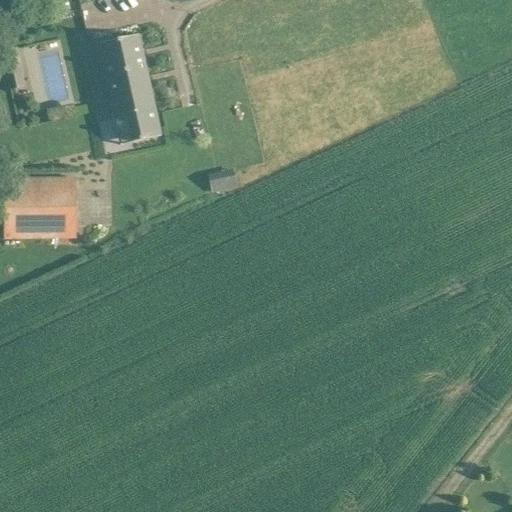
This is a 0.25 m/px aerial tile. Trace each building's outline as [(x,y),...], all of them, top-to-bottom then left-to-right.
[(114,120),(118,119),(118,118),(127,116),(133,141),(132,142),(132,143),(161,137),(138,35),(97,44),(97,45),(88,47),(99,101),(109,99),(114,120)] [(16,52),(0,55),(0,67),(18,64),(16,52)] [(70,99),(42,99),(42,150),(70,150),(70,99)] [(231,172),(209,177),(212,193),(235,188),(231,172)] [(3,179),(3,239),(76,238),(75,178),(3,179)]
